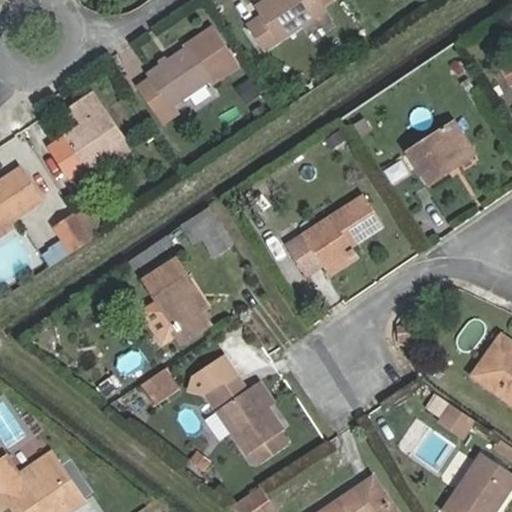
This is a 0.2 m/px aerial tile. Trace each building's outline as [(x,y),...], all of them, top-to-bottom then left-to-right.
[(328,11),(325,7),(319,0),(268,0),(257,8),(263,18),(249,27),(266,52),(328,11)] [(214,25),(187,44),(190,48),(150,75),(153,79),(140,87),(164,123),(178,113),(171,103),(209,78),(212,82),(239,63),(214,25)] [(74,181),(128,144),(94,94),(72,109),(83,126),(52,147),(74,181)] [(457,121),(409,152),(430,186),(451,172),(447,165),(475,148),(457,121)] [(0,218),(2,217),(8,225),(41,203),(20,170),(0,182),(0,218)] [(367,196),(289,245),(307,276),(325,265),(328,270),(357,252),(353,246),(387,225),(367,196)] [(87,231),(76,216),(54,230),(70,254),(93,239),(87,231)] [(103,221),(87,231),(93,239),(108,229),(103,221)] [(169,237),(133,260),(138,268),(174,245),(169,237)] [(146,280),(177,328),(174,329),(184,345),(214,326),(187,282),(192,279),(179,258),(146,280)] [(401,328),(402,345),(418,344),(417,327),(401,328)] [(511,346),(501,339),(475,376),(511,402),(511,346)] [(180,388),(166,367),(141,384),(155,405),(180,388)] [(248,391),(237,375),(209,394),(249,455),(252,453),(258,462),(290,441),(283,432),(285,431),(270,408),(256,386),(248,391)] [(262,382),(256,386),(270,408),(277,404),(262,382)] [(441,398),(432,412),(442,419),(452,405),(441,398)] [(209,462),(197,452),(190,461),(202,470),(209,462)] [(51,453),(19,475),(24,482),(57,460),(51,453)] [(498,511),(511,492),(511,473),(483,454),(443,511),(498,511)] [(6,457),(0,460),(0,487),(0,488),(11,505),(16,511),(55,511),(65,505),(69,511),(84,500),(57,460),(24,482),(19,475),(6,457)] [(398,511),(375,477),(321,511),(398,511)] [(280,511),(263,486),(231,507),(236,511),(280,511)] [(0,488),(0,509),(1,511),(11,505),(0,488)]
